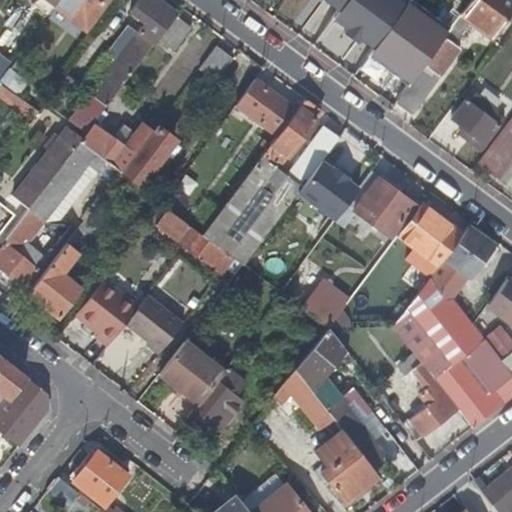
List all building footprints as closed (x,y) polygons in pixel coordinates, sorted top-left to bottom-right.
[(105,0),(57,0),(54,4),(54,5),(84,28),(105,0)] [(145,21),(139,30),(118,57),(90,93),(94,96),(79,115),(91,124),(92,122),(157,37),(174,13),(181,5),(175,0),(137,0),(130,9),(145,21)] [(403,3),(399,0),(343,0),(339,6),(331,17),(372,47),(403,3)] [(511,12),(511,0),(469,0),(445,33),(436,44),(409,82),(396,98),(411,109),(459,45),(453,40),(470,17),(494,35),(511,12)] [(368,53),(409,82),(436,44),(445,33),(403,3),(372,47),(368,53)] [(192,26),(174,13),(157,37),(173,50),(192,26)] [(110,51),(118,57),(139,30),(131,24),(110,51)] [(232,56),(217,44),(200,66),(215,78),(232,56)] [(11,66),(0,80),(0,81),(12,91),(24,75),(11,66)] [(80,83),(66,73),(51,93),(64,104),(80,83)] [(296,108),(256,78),(236,104),(276,134),(296,108)] [(0,94),(28,115),(34,107),(12,91),(0,81),(0,94)] [(480,149),(506,115),(475,91),(468,101),(464,98),(450,116),(464,126),(459,132),(480,149)] [(277,166),(321,109),(305,97),(296,108),(276,134),(202,232),(243,262),(262,237),(340,136),(325,124),(286,173),(277,166)] [(496,178),(511,157),(511,113),(476,162),(496,178)] [(132,152),(134,153),(152,130),(141,121),(123,145),(92,122),(91,124),(84,132),(81,136),(79,140),(102,157),(118,170),(132,152)] [(172,137),(156,124),(152,130),(134,153),(122,170),(137,182),(172,137)] [(66,125),(25,179),(40,191),(79,140),(81,136),(66,125)] [(96,166),(102,157),(79,140),(40,191),(29,205),(27,208),(6,236),(1,241),(4,243),(0,247),(0,267),(23,286),(37,268),(32,264),(41,253),(27,242),(61,197),(89,161),(96,166)] [(303,224),(319,236),(335,216),(370,169),(376,162),(361,150),(303,224)] [(413,202),(370,169),(335,216),(343,222),(355,206),(390,233),(413,202)] [(14,194),(29,205),(40,191),(25,179),(14,194)] [(148,218),(230,279),(243,262),(202,232),(161,202),(148,218)] [(461,234),(420,203),(397,233),(438,265),(461,234)] [(497,246),(468,225),(461,234),(438,265),(394,325),(415,352),(422,361),(457,408),(472,427),(511,396),(511,374),(501,360),(484,339),(480,342),(449,302),(479,261),(484,264),(497,246)] [(83,230),(78,226),(28,291),(57,315),(81,287),(62,272),(87,240),(80,234),(83,230)] [(298,264),(262,237),(243,262),(279,289),(298,264)] [(138,304),(103,277),(75,313),(99,331),(96,335),(107,344),(125,322),(138,304)] [(511,283),(505,279),(487,305),(511,324),(511,283)] [(322,285),(304,308),(314,316),(326,325),(336,313),(332,310),(340,299),(322,285)] [(145,341),(158,352),(182,321),(147,294),(138,304),(125,322),(147,338),(145,341)] [(306,327),(318,336),(326,325),(314,316),(306,327)] [(511,341),(498,323),(482,336),(484,339),(501,360),(511,350),(511,341)] [(316,367),(341,343),(326,325),(318,336),(311,345),(293,368),(303,379),(316,367)] [(173,384),(198,403),(223,372),(207,359),(183,340),(158,372),(173,384)] [(511,350),(501,360),(511,374),(511,350)] [(406,374),(412,369),(422,361),(415,352),(399,365),(406,374)] [(210,355),(207,359),(223,372),(226,368),(210,355)] [(0,405),(24,375),(0,356),(0,405)] [(423,434),(457,408),(422,361),(412,369),(427,388),(419,394),(427,405),(410,418),(423,434)] [(245,380),(227,366),(226,368),(223,372),(198,403),(195,407),(192,411),(217,431),(243,398),(235,393),(245,380)] [(316,396),(330,385),(316,367),(303,379),(316,396)] [(347,498),(377,475),(370,465),(325,409),(316,396),(303,379),(293,368),(272,395),(280,407),(291,393),(327,439),(319,446),(328,458),(321,464),(347,498)] [(0,431),(17,445),(48,407),(46,393),(24,375),(0,405),(0,431)] [(198,403),(173,384),(170,388),(195,407),(198,403)] [(339,398),(330,385),(316,396),(325,409),(339,398)] [(364,416),(372,410),(354,387),(339,398),(325,409),(370,465),(384,453),(351,410),(347,413),(342,406),(351,399),(364,416)] [(423,434),(410,418),(404,424),(416,440),(423,434)] [(126,474),(96,451),(74,479),(104,503),(126,474)] [(511,511),(511,468),(480,492),(495,511),(511,511)] [(65,507),(78,491),(58,475),(45,491),(65,507)] [(228,501),(205,480),(194,493),(216,510),(228,501)] [(307,511),(286,484),(249,511),(307,511)] [(249,511),(236,495),(228,501),(216,510),(213,511),(249,511)]
